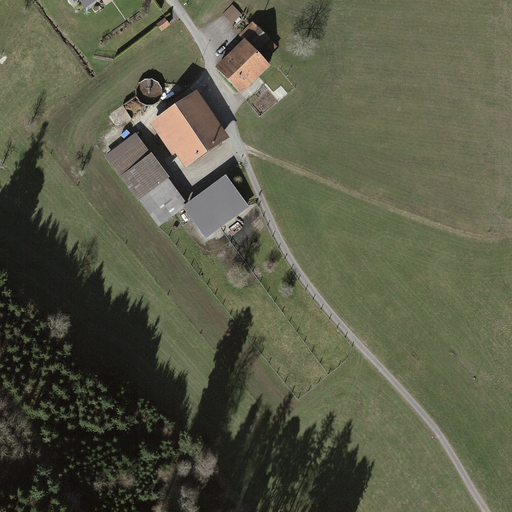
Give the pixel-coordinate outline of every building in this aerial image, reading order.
[(96,0),(78,0),(85,8),(96,0)] [(233,5),(223,14),(232,24),(242,14),(233,5)] [(170,25),(165,18),(156,24),(162,31),(170,25)] [(243,40),(214,67),(241,94),(270,65),(256,51),(269,39),(252,22),(238,35),(243,40)] [(158,103),(161,100),(163,95),(163,91),(162,86),(159,82),(155,80),(150,79),(145,80),(142,82),(138,85),(136,88),(136,93),(136,97),(138,101),(141,104),(145,106),(150,106),(154,106),(158,103)] [(197,90),(149,122),(172,156),(175,153),(185,168),(230,137),(197,90)] [(136,132),(103,156),(138,202),(139,201),(159,227),(183,209),(182,207),(187,204),(168,179),(169,177),(136,132)] [(182,207),(183,209),(206,239),(249,206),(226,175),(187,204),(182,207)]
